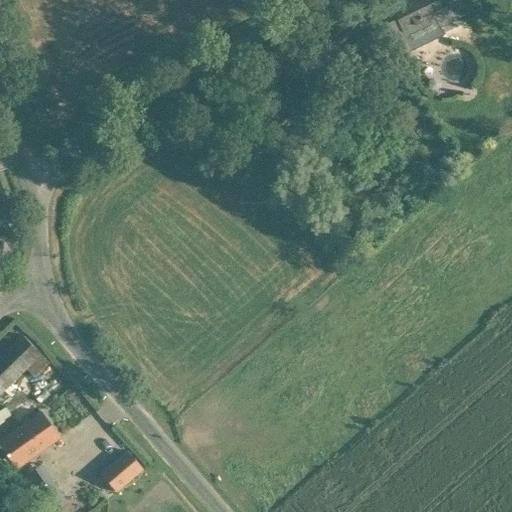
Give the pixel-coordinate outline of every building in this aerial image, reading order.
[(442,9),(437,0),(402,0),(391,6),(392,9),(374,18),(394,58),(412,49),(404,32),(433,18),(438,28),(452,21),(445,7),(442,9)] [(332,50),(361,35),(352,17),(323,33),(332,50)] [(269,123),(262,126),(269,137),(292,124),(283,110),(267,119),(269,123)] [(286,190),(299,181),(291,170),(278,180),(286,190)] [(21,335),(0,355),(0,389),(25,366),(34,375),(48,362),(21,335)] [(0,445),(16,468),(60,437),(40,411),(0,439),(0,445)] [(116,492),(127,482),(142,469),(126,451),(100,473),(116,492)] [(49,476),(36,484),(52,511),(67,503),(49,476)]
